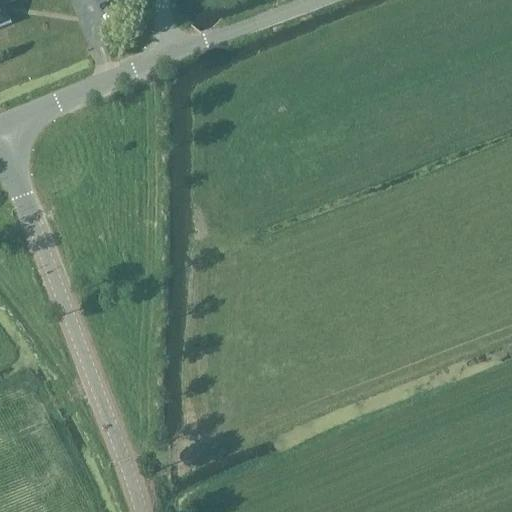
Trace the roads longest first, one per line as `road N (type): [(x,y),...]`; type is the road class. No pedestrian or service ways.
road 1 (tertiary): [(143,511),(0,141)]
road 2 (tertiary): [(0,124),(171,51)]
road 3 (tertiary): [(171,51),(313,0)]
